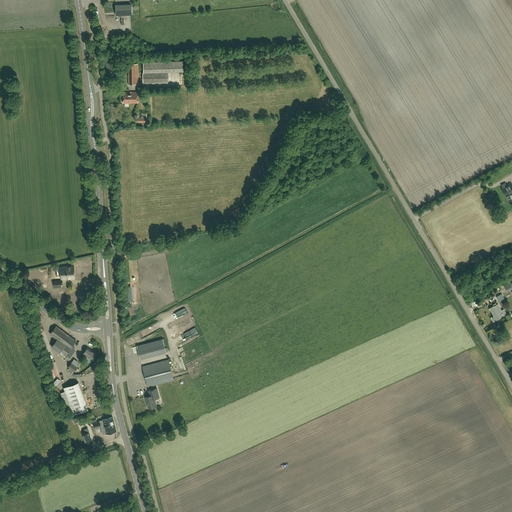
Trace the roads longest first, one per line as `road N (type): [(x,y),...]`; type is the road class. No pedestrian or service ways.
road 1 (unclassified): [(511,385),(284,0)]
road 2 (secondary): [(108,328),(77,0)]
road 3 (track): [(394,187),(117,334)]
road 4 (unclassified): [(0,488),(125,437)]
road 5 (tertiary): [(108,328),(68,324),(0,275)]
